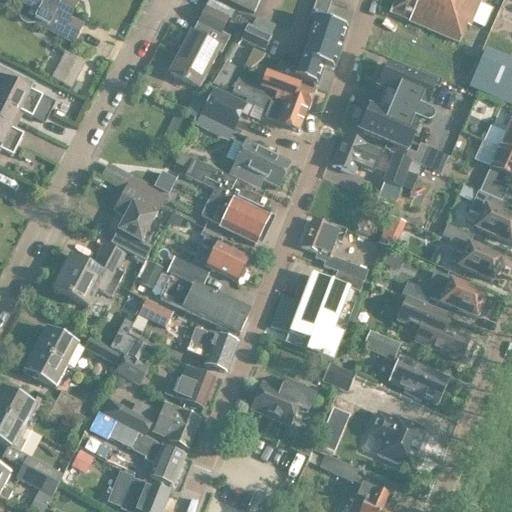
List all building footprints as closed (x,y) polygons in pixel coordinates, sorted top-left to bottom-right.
[(20,5),(17,10),(17,15),(19,20),(24,23),(29,23),(32,22),(72,42),(81,25),(69,19),(78,0),(26,0),(25,3),(20,5)] [(223,0),(252,14),(259,0),(223,0)] [(346,30),(323,23),(330,3),(321,0),(315,0),(290,79),(315,88),(322,68),(332,71),(346,30)] [(480,0),(394,0),(388,15),(459,45),(466,28),(468,30),(472,20),(480,24),(485,12),(477,8),(480,0)] [(229,38),(219,33),(227,20),(205,9),(198,22),(194,20),(194,21),(199,24),(193,36),(189,35),(168,75),(196,89),(216,51),(221,54),(229,38)] [(233,12),(228,22),(244,30),(246,26),(249,28),(252,22),(233,12)] [(252,22),(249,28),(270,37),(274,27),(254,18),(252,22)] [(270,37),(249,28),(246,26),(244,30),(239,40),(264,52),(270,37)] [(469,89),(511,107),(511,64),(485,52),(469,89)] [(379,91),(378,93),(371,111),(367,109),(357,132),(390,146),(388,152),(420,166),(427,149),(419,146),(415,155),(406,151),(433,87),(437,89),(441,81),(421,73),(418,80),(386,66),(376,89),(379,91)] [(44,125),(55,103),(29,90),(32,84),(0,67),(0,113),(14,120),(18,112),(44,125)] [(216,77),(211,86),(224,92),(228,83),(216,77)] [(287,106),(306,112),(313,94),(267,77),(261,91),(288,103),(287,106)] [(237,80),(231,95),(246,100),(252,87),(237,80)] [(69,91),(68,92),(76,96),(80,88),(74,84),(70,91),(69,91)] [(266,101),(270,102),(264,119),(275,124),(297,132),(306,112),(287,106),(288,103),(261,91),(252,87),(246,100),(244,105),(252,108),(249,117),(259,121),(266,101)] [(232,135),(245,109),(214,94),(201,120),(232,135)] [(10,129),(14,120),(0,113),(0,151),(12,157),(14,155),(23,136),(10,129)] [(511,117),(497,151),(511,157),(511,117)] [(344,138),(331,168),(352,177),(356,168),(372,174),(380,153),(344,138)] [(232,142),(223,160),(236,166),(235,169),(231,177),(248,186),(252,178),(261,182),(277,189),(288,166),(246,146),(245,149),(232,142)] [(449,159),(427,149),(420,166),(442,175),(449,159)] [(511,157),(497,151),(479,194),(502,204),(509,189),(511,190),(511,157)] [(406,175),(410,164),(393,157),(383,183),(400,190),(400,189),(406,175)] [(233,237),(253,247),(270,213),(255,205),(257,200),(249,196),(251,191),(192,161),(184,177),(213,191),(199,218),(234,235),(233,237)] [(161,173),(154,187),(167,194),(174,180),(161,173)] [(414,178),(406,175),(400,189),(409,192),(414,178)] [(132,177),(125,191),(159,208),(166,195),(132,177)] [(143,262),(150,249),(140,244),(159,208),(125,191),(114,212),(124,218),(117,232),(121,234),(114,247),(143,262)] [(379,194),(376,202),(392,208),(395,200),(379,194)] [(478,194),(469,214),(481,219),(476,231),(510,246),(511,241),(511,220),(497,214),(501,204),(478,194)] [(392,208),(389,215),(395,218),(402,202),(396,200),(395,200),(392,208)] [(388,245),(390,241),(397,244),(405,224),(388,216),(378,241),(388,245)] [(311,221),(300,249),(316,255),(315,259),(325,263),(322,268),(336,274),(361,284),(365,272),(328,257),(334,242),(340,244),(344,233),(329,228),(311,221)] [(448,227),(442,239),(450,243),(447,250),(464,257),(459,269),(493,284),(496,277),(499,276),(503,268),(502,265),(503,262),(470,247),(474,239),(448,227)] [(201,234),(199,239),(203,240),(199,247),(212,253),(204,269),(236,284),(237,282),(242,280),(244,276),(242,271),(247,259),(230,251),(232,248),(201,234)] [(124,256),(103,244),(89,269),(69,258),(51,291),(86,310),(96,292),(110,300),(124,275),(116,271),(124,256)] [(174,260),(167,274),(201,289),(208,275),(174,260)] [(160,270),(147,264),(138,283),(151,290),(160,270)] [(407,284),(401,298),(402,299),(407,301),(425,309),(429,300),(475,320),(476,318),(479,317),(483,309),(481,306),(485,298),(452,284),(453,281),(435,273),(426,292),(407,284)] [(346,324),(361,284),(336,274),(332,285),(310,277),(298,306),(280,299),(269,327),(288,335),(307,343),(303,354),(330,364),(346,324)] [(159,301),(238,337),(243,327),(246,319),(217,306),(219,300),(169,278),(159,301)] [(407,301),(397,323),(419,332),(414,343),(459,363),(469,341),(445,331),(450,320),(425,309),(407,301)] [(138,318),(164,329),(171,314),(145,303),(138,318)] [(66,370),(78,347),(44,329),(32,352),(66,370)] [(206,360),(203,367),(224,374),(226,372),(236,345),(194,331),(187,353),(206,360)] [(362,348),(393,361),(400,345),(369,332),(362,348)] [(111,366),(117,356),(89,341),(84,352),(111,366)] [(54,391),(66,370),(32,352),(20,373),(54,391)] [(126,378),(139,385),(147,371),(122,357),(114,372),(116,373),(126,378)] [(394,388),(403,392),(401,396),(419,404),(421,399),(437,406),(447,382),(414,368),(398,361),(388,385),(394,388)] [(346,394),(353,378),(327,366),(320,383),(346,394)] [(169,383),(164,396),(202,410),(213,381),(185,370),(178,386),(169,383)] [(116,373),(109,385),(115,388),(121,387),(126,378),(116,373)] [(261,385),(249,412),(287,428),(298,403),(308,407),(314,394),(292,384),(287,396),(261,385)] [(0,417),(21,429),(33,406),(0,387),(0,417)] [(61,394),(55,405),(76,416),(82,406),(61,394)] [(101,416),(125,429),(144,438),(151,423),(109,402),(101,416)] [(76,416),(55,405),(50,415),(78,430),(84,420),(76,416)] [(153,431),(152,434),(159,436),(169,440),(168,443),(186,450),(197,422),(180,415),(181,413),(170,409),(163,406),(160,415),(153,431)] [(349,417),(331,410),(315,448),(333,455),(349,417)] [(372,465),(383,470),(387,462),(409,471),(425,433),(392,419),(391,421),(377,414),(367,437),(381,443),(372,465)] [(21,429),(0,417),(0,445),(9,451),(18,455),(30,434),(21,429)] [(118,444),(146,457),(152,442),(144,438),(125,429),(118,444)] [(162,447),(152,442),(146,457),(144,462),(154,466),(154,468),(149,479),(170,487),(182,458),(161,450),(162,447)] [(77,450),(69,466),(76,470),(84,454),(77,450)] [(351,484),(356,473),(324,458),(318,469),(351,484)] [(20,470),(56,489),(62,477),(54,474),(26,459),(20,470)] [(0,499),(7,502),(12,492),(4,488),(10,476),(0,470),(0,499)] [(37,491),(51,498),(52,498),(56,489),(20,470),(15,480),(36,492),(37,491)] [(112,493),(109,491),(107,496),(111,498),(108,504),(122,509),(121,511),(122,511),(161,511),(168,495),(145,487),(132,480),(119,475),(112,493)] [(360,488),(353,500),(347,511),(389,511),(393,506),(388,504),(389,501),(360,488)]
